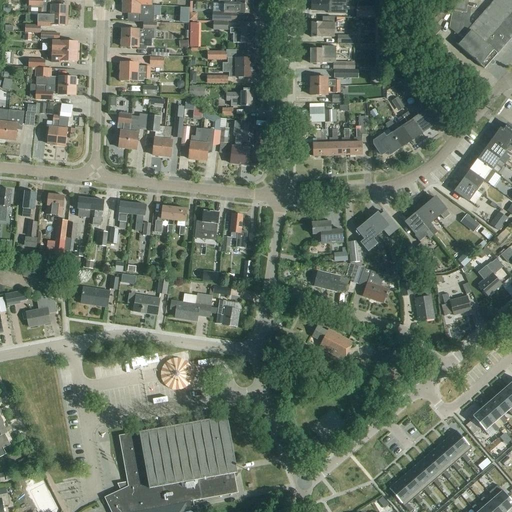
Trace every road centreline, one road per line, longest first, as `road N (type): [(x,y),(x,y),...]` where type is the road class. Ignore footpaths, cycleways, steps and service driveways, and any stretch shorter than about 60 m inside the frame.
road 1 (residential): [(281,195),(381,186),(423,171),(511,80)]
road 2 (residential): [(444,368),(414,337),(267,284)]
road 3 (residential): [(281,195),(283,0)]
road 4 (residential): [(281,195),(95,177)]
road 5 (residential): [(85,421),(262,390)]
road 6 (residential): [(95,177),(100,0)]
road 7 (residential): [(302,490),(424,386)]
road 8 (residential): [(424,386),(448,414),(511,358)]
